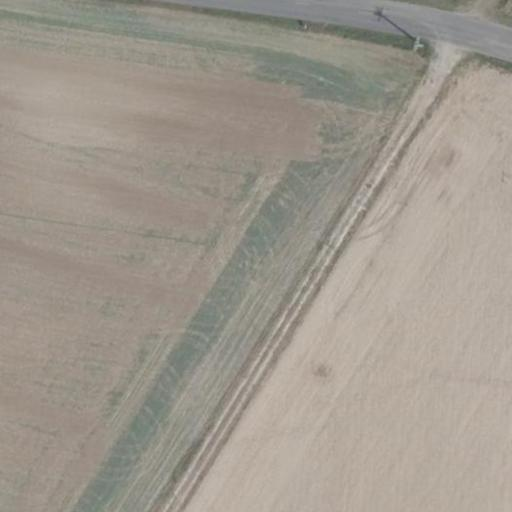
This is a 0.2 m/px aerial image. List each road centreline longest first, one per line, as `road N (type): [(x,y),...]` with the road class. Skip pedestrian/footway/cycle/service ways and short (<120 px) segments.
road 1 (track): [(160,511),(467,30),(495,0)]
road 2 (primary): [(265,0),(467,30),(511,46)]
